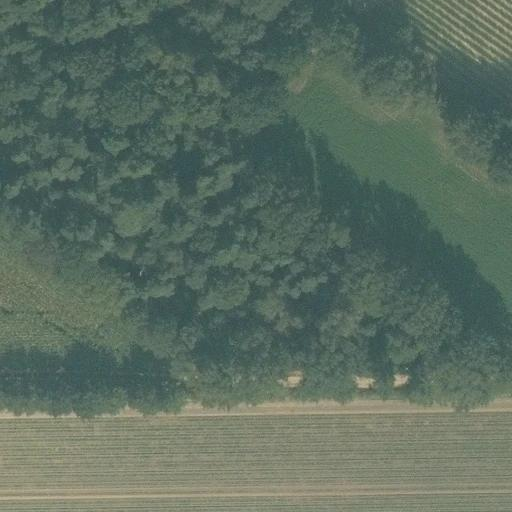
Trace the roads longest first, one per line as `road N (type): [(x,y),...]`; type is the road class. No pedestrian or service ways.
road 1 (track): [(0,381),(511,375)]
road 2 (track): [(511,134),(326,0)]
